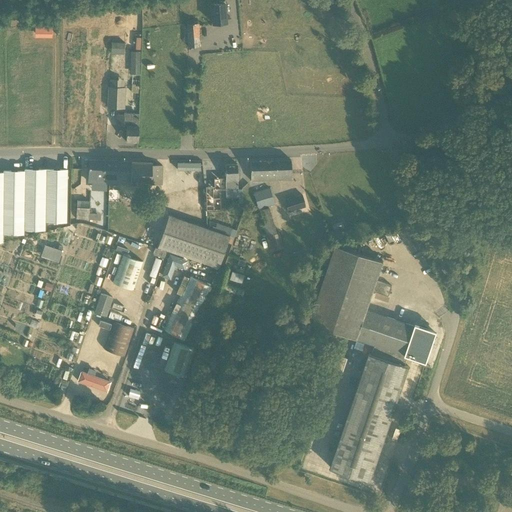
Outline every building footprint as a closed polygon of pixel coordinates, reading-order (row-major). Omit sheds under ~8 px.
[(227,3),(211,4),(213,24),(228,22),(227,3)] [(200,46),(198,20),(187,21),(189,47),(200,46)] [(112,52),(125,53),(125,42),(113,41),(112,52)] [(132,50),(131,73),(141,73),(141,51),(132,50)] [(125,87),(124,87),(125,80),(110,79),(110,87),(108,87),(108,108),(124,109),(125,87)] [(117,126),(126,126),(126,141),(138,142),(139,115),(136,115),(137,113),(124,113),(124,115),(117,115),(117,126)] [(103,175),(104,161),(89,160),(89,170),(88,182),(109,183),(110,176),(103,175)] [(292,179),(291,174),(291,160),(250,161),(251,171),(251,180),(292,179)] [(161,166),(152,166),(152,163),(133,162),(104,161),(103,175),(110,176),(109,183),(131,183),(160,184),(161,166)] [(226,189),(231,189),(238,189),(238,174),(237,164),(225,165),(226,178),(225,178),(226,189)] [(177,165),(177,176),(201,176),(201,165),(177,165)] [(67,204),(67,170),(25,169),(25,171),(6,171),(4,171),(4,173),(0,172),(0,243),(3,242),(3,234),(23,234),(24,230),(45,230),(45,233),(66,227),(66,222),(66,220),(67,204)] [(254,193),(259,209),(269,206),(275,204),(270,188),(254,193)] [(302,192),(283,198),(287,211),(299,206),(302,213),(308,211),(302,192)] [(77,200),(76,219),(88,219),(100,220),(101,213),(89,213),(89,201),(77,200)] [(157,246),(219,268),(229,236),(168,215),(157,246)] [(332,224),(335,232),(345,229),(342,221),(332,224)] [(270,251),(281,248),(277,234),(266,237),(270,251)] [(45,245),(42,253),(59,258),(63,247),(59,245),(58,249),(45,245)] [(376,345),(375,348),(372,354),(369,353),(330,468),(370,481),(409,367),(405,365),(408,356),(424,362),(434,332),(367,309),(373,291),(389,296),(392,286),(377,281),(383,261),(336,245),(310,322),(376,345)] [(170,253),(161,276),(170,279),(175,266),(184,270),(188,260),(170,253)] [(143,261),(122,254),(113,283),(134,290),(143,261)] [(232,271),(230,279),(242,282),(244,275),(232,271)] [(211,288),(190,277),(164,330),(185,340),(211,288)] [(245,289),(225,282),(222,293),(241,299),(245,289)] [(106,316),(113,297),(101,293),(94,312),(106,316)] [(134,328),(113,321),(104,349),(125,356),(134,328)] [(146,332),(137,361),(184,377),(194,348),(146,332)] [(80,371),(77,381),(107,392),(110,382),(94,376),(96,371),(88,368),(86,373),(80,371)]
